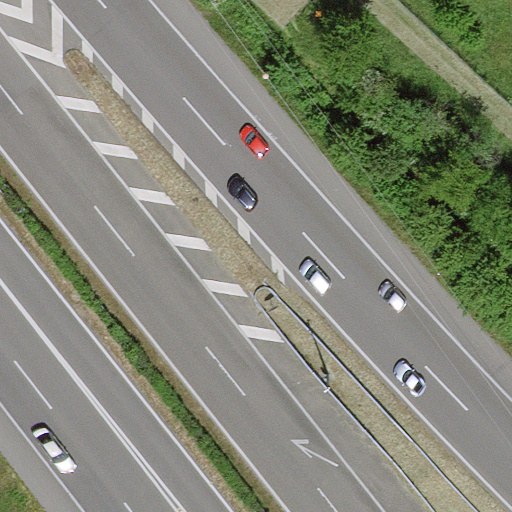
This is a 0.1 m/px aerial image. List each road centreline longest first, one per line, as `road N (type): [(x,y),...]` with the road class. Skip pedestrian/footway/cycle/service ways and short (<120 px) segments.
road 1 (motorway): [(511,454),(99,0)]
road 2 (motorway): [(338,511),(0,85)]
road 3 (motorway): [(0,263),(205,511)]
road 4 (motorway): [(0,321),(138,511)]
